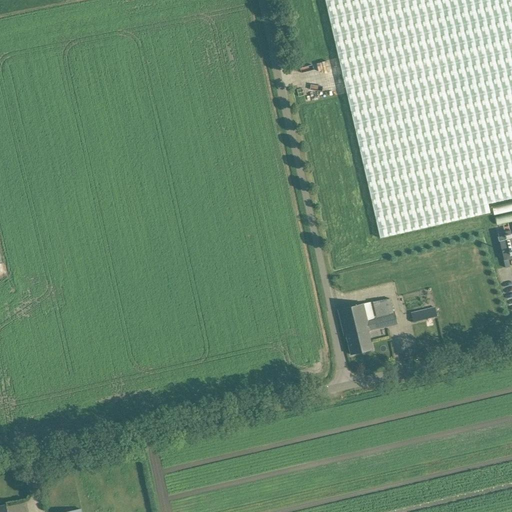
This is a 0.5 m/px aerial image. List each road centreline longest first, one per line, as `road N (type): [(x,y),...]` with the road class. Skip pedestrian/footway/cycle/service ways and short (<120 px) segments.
road 1 (unclassified): [(349,386),(261,0)]
road 2 (unclassified): [(0,467),(349,386)]
road 3 (unclassified): [(349,386),(511,348)]
